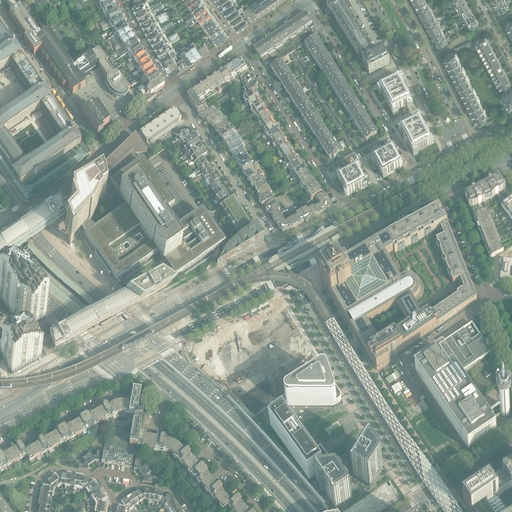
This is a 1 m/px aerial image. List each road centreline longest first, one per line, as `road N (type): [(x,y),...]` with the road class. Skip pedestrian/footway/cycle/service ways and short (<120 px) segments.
road 1 (primary): [(309,511),(203,403),(44,266),(0,213)]
road 2 (primary): [(0,232),(294,511)]
road 3 (tertiary): [(283,278),(422,501)]
road 4 (tertiary): [(429,495),(291,274)]
road 5 (residential): [(417,176),(307,1)]
road 6 (primary): [(323,511),(180,363)]
road 7 (primary): [(133,370),(280,511)]
road 8 (unclassified): [(21,220),(175,91)]
road 9 (residential): [(349,212),(241,45)]
road 10 (residential): [(175,91),(271,253)]
road 11 (tertiary): [(291,274),(447,188)]
road 12 (residential): [(165,409),(152,398),(118,393),(22,434)]
road 13 (residential): [(373,0),(445,136)]
road 14 (tertiary): [(129,319),(21,220)]
road 15 (tertiary): [(271,253),(143,321)]
road 16 (residential): [(461,127),(394,0)]
road 17 (residential): [(262,511),(165,409)]
road 18 (tertiary): [(0,251),(103,345)]
